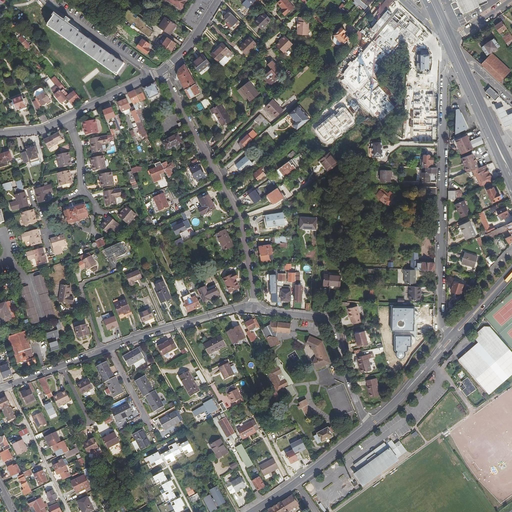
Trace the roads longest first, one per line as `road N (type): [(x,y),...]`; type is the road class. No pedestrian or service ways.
road 1 (residential): [(451,55),(439,314),(452,337)]
road 2 (residential): [(254,307),(239,216),(161,72)]
road 3 (residential): [(370,424),(328,318),(254,307)]
road 4 (residential): [(254,307),(107,349)]
road 5 (secondary): [(252,511),(370,424)]
road 6 (secondary): [(451,55),(511,188)]
road 7 (residential): [(68,511),(7,386)]
road 8 (residential): [(149,77),(46,0)]
